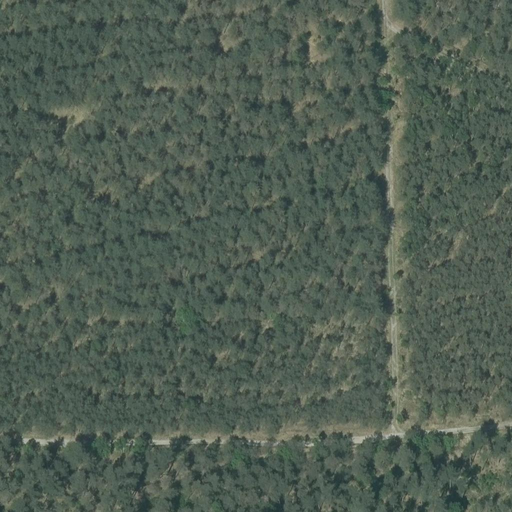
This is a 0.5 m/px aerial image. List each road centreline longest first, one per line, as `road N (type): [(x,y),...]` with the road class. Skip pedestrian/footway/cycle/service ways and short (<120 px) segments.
road 1 (track): [(385,34),(394,439)]
road 2 (track): [(511,87),(385,34),(383,0)]
